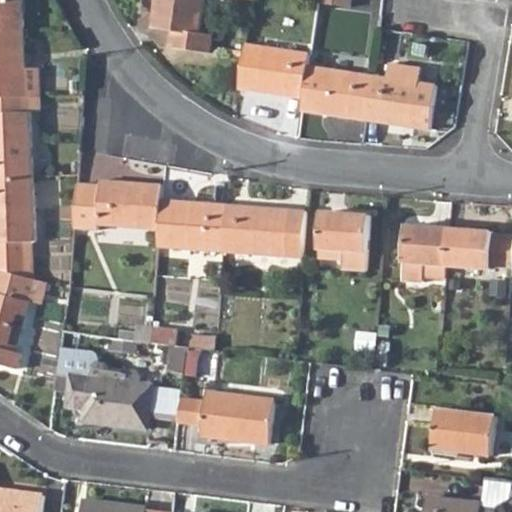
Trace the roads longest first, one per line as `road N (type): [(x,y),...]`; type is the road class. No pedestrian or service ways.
road 1 (residential): [(84,0),(96,35),(167,108),(213,141),(293,169),(469,181)]
road 2 (residential): [(355,422),(345,492),(66,463),(0,418)]
road 3 (residential): [(406,8),(489,22),(469,181)]
